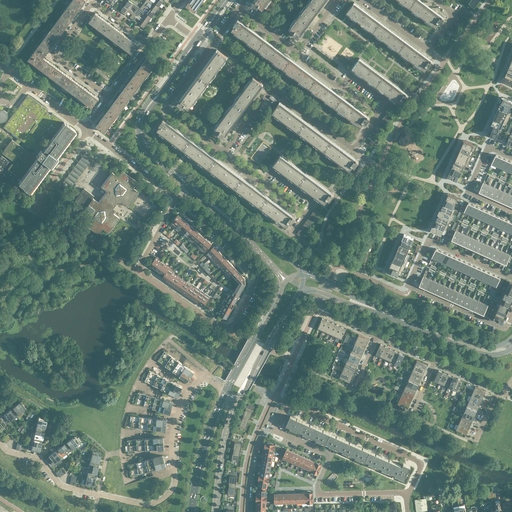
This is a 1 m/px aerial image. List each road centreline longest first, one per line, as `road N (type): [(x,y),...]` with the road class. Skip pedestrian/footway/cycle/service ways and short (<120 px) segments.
road 1 (residential): [(511,277),(428,240),(408,284),(505,330)]
road 2 (residential): [(256,277),(232,324),(223,326),(143,272),(141,261),(177,198)]
road 3 (residential): [(98,496),(149,505),(169,494),(172,433),(183,401),(201,379),(225,391)]
road 4 (residential): [(223,151),(269,89),(353,149),(380,115)]
road 5 (residential): [(288,404),(276,431),(329,455),(318,492),(408,493)]
road 6 (residential): [(107,97),(50,54),(90,1),(149,44)]
road 7 (secondary): [(186,184),(146,146),(140,128),(197,39)]
road 8 (residential): [(408,493),(421,463),(288,404)]
road 9 (residential): [(361,0),(426,49),(454,14),(435,0)]
road 10 (residential): [(223,151),(165,108),(209,48)]
road 11 (tertiary): [(376,310),(477,349),(511,344)]
road 12 (residential): [(288,404),(274,402),(252,454),(246,511)]
road 13 (secondary): [(225,391),(191,511)]
road 14 (secondary): [(238,400),(298,294)]
